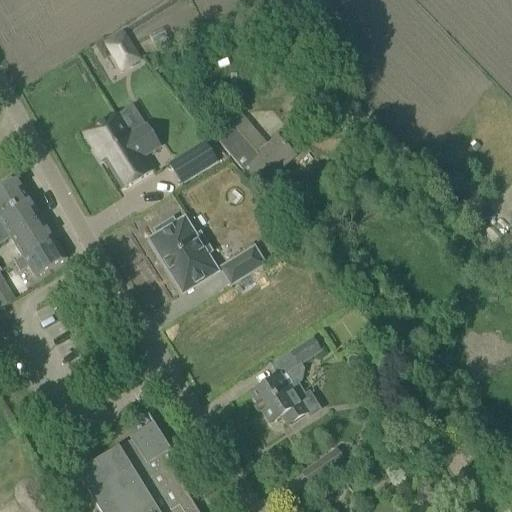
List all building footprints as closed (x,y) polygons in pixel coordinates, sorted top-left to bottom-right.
[(122,34),(104,44),(122,73),(139,62),(122,34)] [(143,158),(159,149),(147,128),(128,140),(114,117),(84,136),(101,164),(105,161),(109,167),(107,168),(122,192),(153,173),(143,158)] [(301,147),(288,133),(279,140),(277,137),(256,155),(231,127),(214,142),(256,189),(293,156),(292,155),(301,147)] [(205,143),(170,165),(182,184),(218,162),(205,143)] [(457,175),(448,185),(456,193),(466,183),(457,175)] [(0,218),(29,201),(16,180),(0,189),(0,218)] [(29,201),(0,218),(0,222),(11,240),(41,221),(29,201)] [(53,240),(41,221),(11,240),(22,259),(53,240)] [(205,257),(211,254),(200,236),(195,240),(184,222),(175,227),(172,222),(155,233),(158,238),(150,243),(182,296),(216,275),(205,257)] [(53,240),(22,259),(14,264),(20,274),(29,269),(36,280),(66,262),(53,240)] [(254,250),(220,271),(230,288),(264,267),(254,250)] [(288,428),(307,416),(301,407),(307,403),(297,386),(300,384),(303,373),(300,368),(321,355),(313,342),(271,369),(278,379),(250,397),(270,427),(282,419),(288,428)] [(179,467),(153,424),(129,439),(131,443),(76,477),(97,511),(196,511),(171,472),(179,467)] [(345,464),(336,451),(301,474),(310,488),(345,464)]
